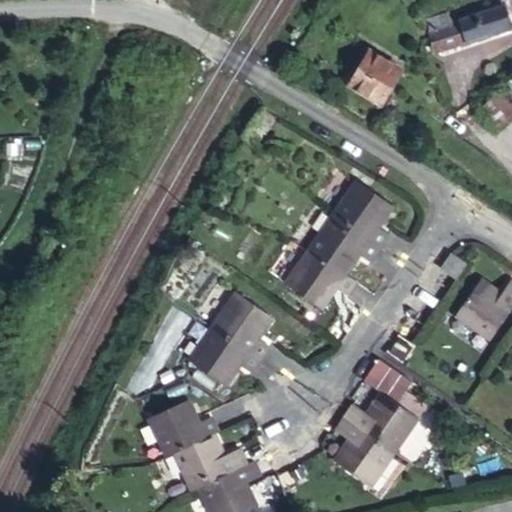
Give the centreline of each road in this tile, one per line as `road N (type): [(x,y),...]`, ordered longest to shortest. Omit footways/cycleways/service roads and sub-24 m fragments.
road 1 (residential): [(451,195),(233,55),(130,5)]
road 2 (track): [(5,301),(125,12)]
road 3 (residential): [(278,404),(363,341),(451,195)]
road 4 (residential): [(0,11),(125,12),(130,5)]
